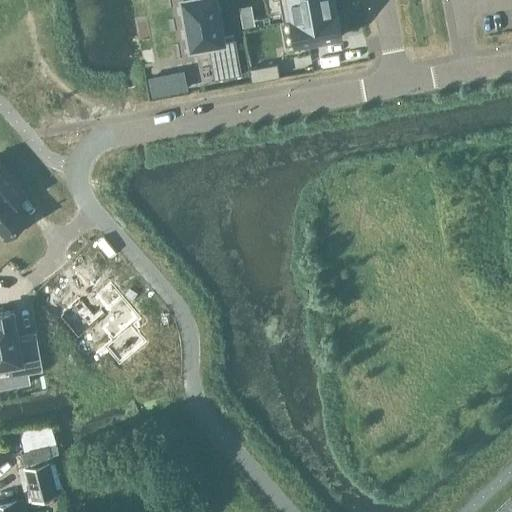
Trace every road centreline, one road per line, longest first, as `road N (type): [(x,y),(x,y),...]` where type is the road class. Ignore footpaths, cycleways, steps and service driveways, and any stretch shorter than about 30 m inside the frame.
road 1 (residential): [(79,192),(181,312),(197,404),(288,511)]
road 2 (residential): [(79,192),(77,160),(93,144),(396,83)]
